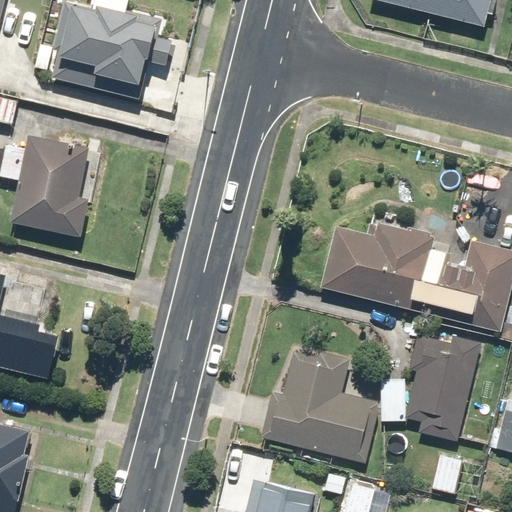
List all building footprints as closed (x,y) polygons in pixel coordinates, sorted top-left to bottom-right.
[(0,0),(0,36),(4,38),(12,0),(0,0)] [(103,0),(102,6),(75,1),(60,77),(155,97),(164,57),(181,61),(185,38),(172,36),(176,19),(135,10),(137,0),(103,0)] [(482,31),(484,21),(492,23),(496,0),(368,0),(368,6),(482,31)] [(24,99),(0,93),(0,116),(19,121),(24,99)] [(7,177),(30,181),(21,219),(90,234),(98,196),(90,194),(101,145),(40,132),(36,150),(14,145),(7,177)] [(335,234),(321,292),(495,335),(511,266),(511,250),(469,239),(462,267),(441,262),(442,258),(425,254),(429,240),(368,224),(363,241),(335,234)] [(6,318),(15,271),(0,267),(0,363),(55,374),(63,329),(6,318)] [(452,448),(478,347),(445,339),(443,347),(416,340),(407,377),(416,379),(404,424),(422,429),(420,439),(452,448)] [(406,345),(381,344),(378,422),(403,423),(406,345)] [(341,371),(285,361),(269,448),(361,465),(372,408),(335,402),(341,371)] [(511,399),(503,398),(494,454),(511,456),(511,399)] [(0,511),(21,511),(42,427),(4,418),(6,411),(0,409),(0,511)] [(460,460),(437,456),(431,492),(454,496),(460,460)] [(317,511),(321,497),(250,479),(241,511),(317,511)] [(386,511),(391,491),(350,482),(343,511),(386,511)]
